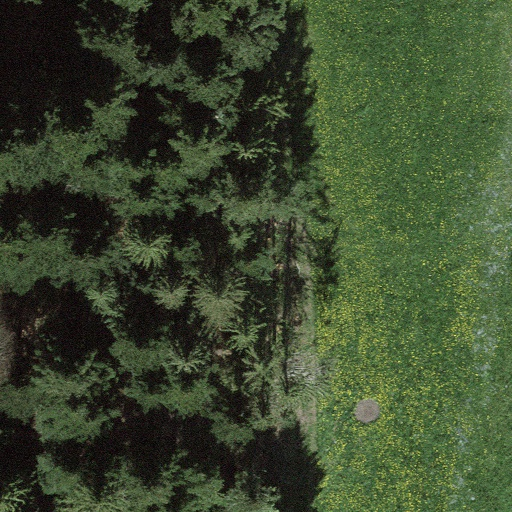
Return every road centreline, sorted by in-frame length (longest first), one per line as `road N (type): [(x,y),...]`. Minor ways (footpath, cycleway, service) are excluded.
road 1 (track): [(262,0),(321,308),(298,511)]
road 2 (track): [(0,383),(58,511)]
